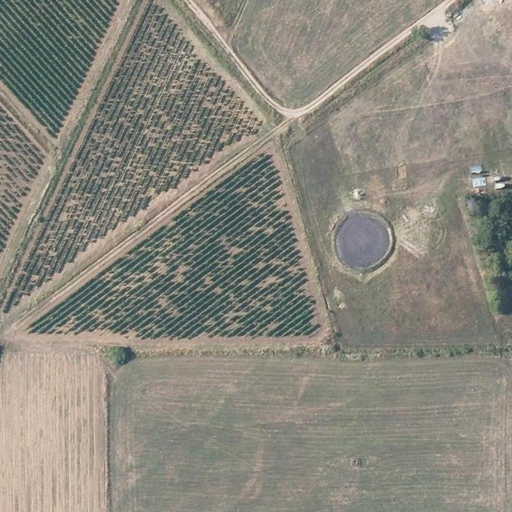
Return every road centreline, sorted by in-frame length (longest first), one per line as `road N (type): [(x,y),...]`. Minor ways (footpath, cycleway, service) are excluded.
road 1 (track): [(299,114),(0,333)]
road 2 (track): [(448,0),(299,114),(277,109),(183,0)]
